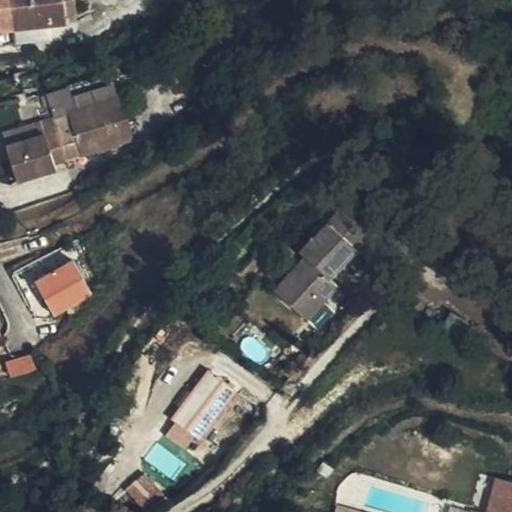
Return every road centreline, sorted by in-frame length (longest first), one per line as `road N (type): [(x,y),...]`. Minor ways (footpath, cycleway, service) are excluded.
road 1 (residential): [(195,511),(257,466),(293,399),(377,299),(454,284)]
road 2 (unknown): [(183,0),(57,47),(0,47)]
